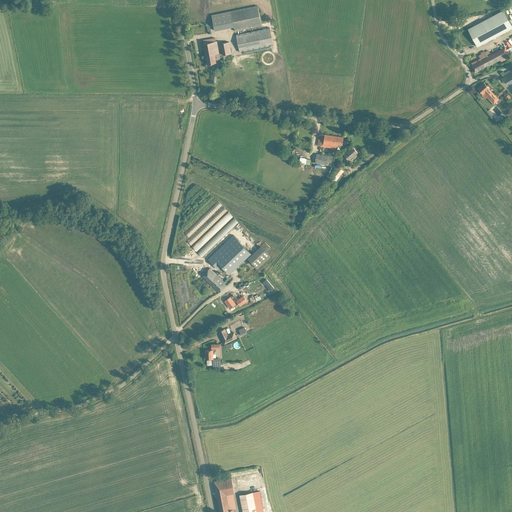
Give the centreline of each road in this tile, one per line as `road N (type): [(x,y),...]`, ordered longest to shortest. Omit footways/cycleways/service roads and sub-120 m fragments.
road 1 (unclassified): [(194,103),(412,122),(468,81),(440,34),(432,0)]
road 2 (unclassified): [(175,337),(163,258),(194,103)]
road 3 (unclassified): [(212,511),(175,337)]
road 4 (unclassified): [(33,414),(113,389),(175,337)]
